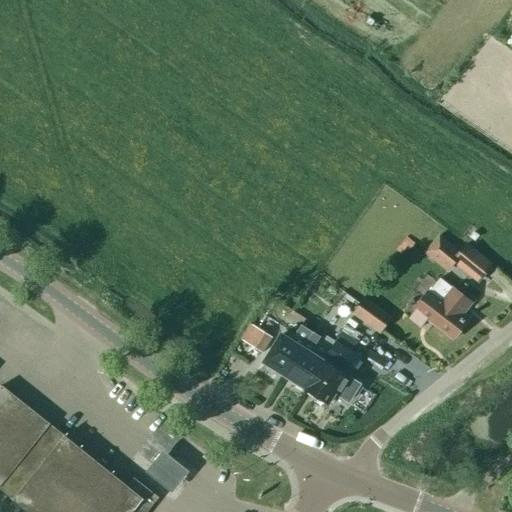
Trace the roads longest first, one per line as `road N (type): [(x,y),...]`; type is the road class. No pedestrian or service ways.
road 1 (tertiary): [(345,476),(189,392),(0,259)]
road 2 (unclassified): [(345,476),(411,407),(511,327)]
